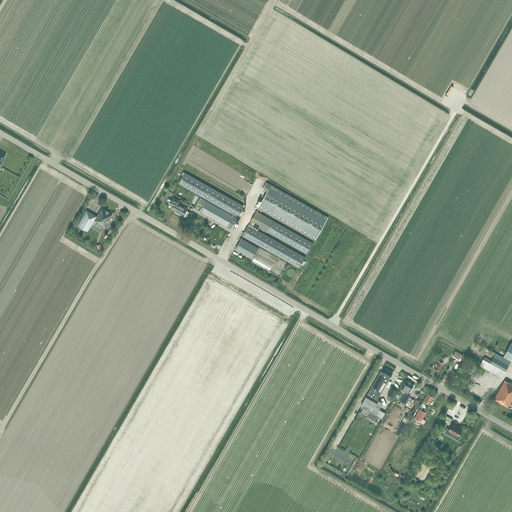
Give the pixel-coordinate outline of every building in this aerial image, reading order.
[(245,206),(185,172),(178,183),(238,217),(245,206)] [(328,217),(266,183),(263,190),(267,192),(258,207),(315,239),(328,217)] [(231,230),(238,218),(201,197),(198,203),(203,206),(200,212),(231,230)] [(180,202),(173,198),(170,205),(173,206),(172,209),(184,216),(188,208),(179,203),(180,202)] [(105,227),(112,214),(101,207),(97,216),(86,210),(77,225),(88,231),(94,220),(98,222),(97,223),(101,225),(99,226),(101,227),(102,226),(105,227)] [(251,221),(255,224),(307,254),(313,243),(256,211),(251,221)] [(253,227),(255,224),(251,221),(249,225),(249,224),(242,236),(299,268),(301,264),(303,266),(306,261),(304,260),(306,257),(253,227)] [(253,258),(259,248),(242,238),(235,249),(253,258)] [(290,277),(291,277),(292,277),(293,277),(294,276),(295,275),(295,274),(296,274),(296,273),(296,272),(295,271),(295,270),(294,269),(293,269),(293,268),(292,268),(291,268),(290,268),(289,269),(288,269),(288,270),(287,271),(287,272),(287,273),(287,274),(287,275),(288,275),(288,276),(289,276),(289,277),(290,277)] [(464,355),(456,350),(452,356),(460,361),(464,355)] [(511,362),(496,353),(491,363),(483,359),(480,365),(500,377),(505,371),(511,362)] [(439,370),(444,363),(442,362),(444,359),(440,357),(438,360),(434,367),(439,370)] [(381,375),(388,380),(393,372),(385,368),(381,375)] [(379,389),(385,378),(379,375),(361,406),(363,407),(361,412),(367,415),(370,411),(375,414),(379,408),(381,409),(384,404),(382,403),(376,400),(380,394),(377,392),(379,389)] [(505,380),(494,399),(508,407),(511,403),(511,382),(510,381),(509,382),(505,380)] [(406,381),(402,388),(409,392),(413,385),(406,381)] [(394,398),(398,391),(391,386),(386,393),(394,398)] [(405,404),(410,396),(406,393),(401,401),(405,404)] [(424,400),(422,403),(427,406),(428,403),(429,404),(433,396),(427,393),(424,400)] [(423,418),(426,412),(420,409),(415,418),(424,424),(426,420),(423,418)] [(400,435),(404,427),(406,423),(401,421),(399,425),(395,433),(400,435)] [(461,435),(459,434),(463,428),(453,423),(449,428),(448,427),(445,432),(458,440),(461,435)] [(424,480),(431,468),(422,462),(420,466),(421,467),(416,476),(424,480)]
